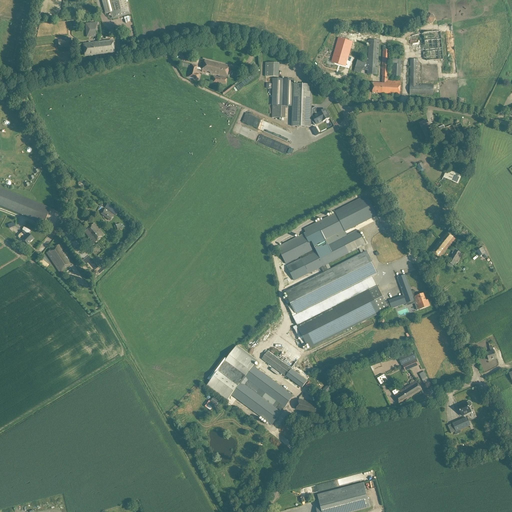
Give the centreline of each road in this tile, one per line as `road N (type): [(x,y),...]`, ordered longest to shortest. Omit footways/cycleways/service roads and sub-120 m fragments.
road 1 (unclassified): [(345,113),(307,68),(229,36),(191,39),(16,88)]
road 2 (unclassified): [(479,381),(345,113)]
road 3 (unclassified): [(267,511),(313,434),(414,409),(479,381)]
road 4 (unclassified): [(16,88),(65,196),(55,230),(36,253)]
road 5 (unclassified): [(511,126),(430,108),(370,105),(345,113)]
